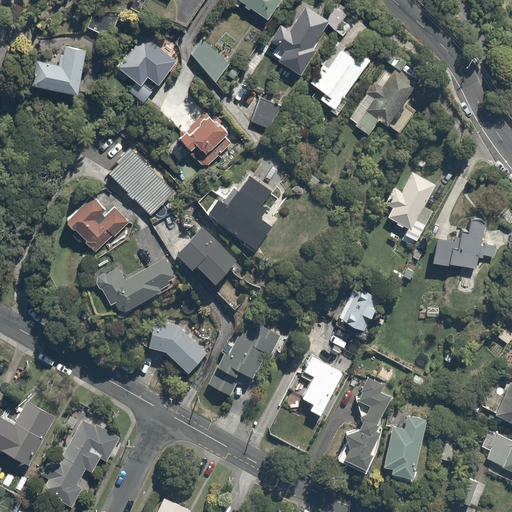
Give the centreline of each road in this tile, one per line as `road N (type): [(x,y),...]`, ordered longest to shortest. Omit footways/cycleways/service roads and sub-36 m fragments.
road 1 (residential): [(362,511),(157,407)]
road 2 (tertiary): [(511,153),(447,51),(392,0)]
road 3 (residential): [(157,407),(0,319)]
